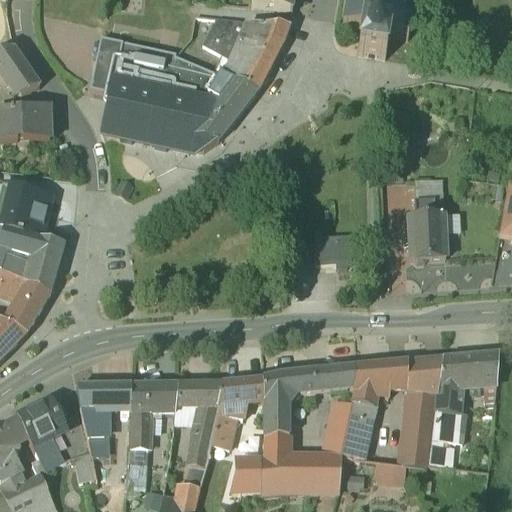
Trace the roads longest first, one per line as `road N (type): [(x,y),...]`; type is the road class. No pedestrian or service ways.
road 1 (secondary): [(91,336),(511,308)]
road 2 (residential): [(89,220),(136,215),(215,166),(280,106),(306,66)]
road 3 (residential): [(89,220),(80,140),(34,47),(25,0)]
road 4 (residential): [(306,66),(511,89)]
